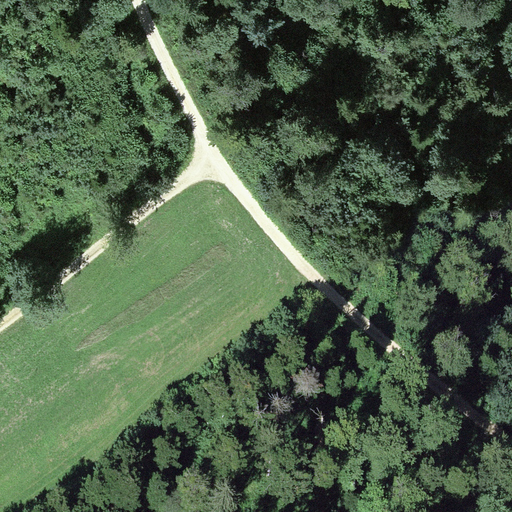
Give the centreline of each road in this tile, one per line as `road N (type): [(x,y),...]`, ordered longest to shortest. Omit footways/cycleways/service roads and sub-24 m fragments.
road 1 (track): [(0,321),(211,163),(134,0)]
road 2 (track): [(511,452),(274,241),(211,163)]
